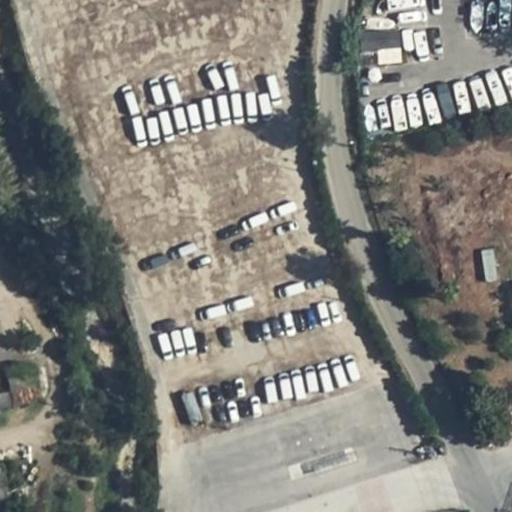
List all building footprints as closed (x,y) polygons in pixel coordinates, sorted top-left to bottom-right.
[(401,62),(398,30),(368,32),(371,65),(401,62)] [(480,250),(486,282),(498,279),(492,248),(480,250)] [(338,386),(361,378),(353,358),(331,366),(338,386)] [(25,389),(23,369),(22,366),(7,368),(10,391),(25,389)] [(23,369),(25,389),(39,387),(36,367),(23,369)] [(192,391),(181,396),(192,422),(202,418),(192,391)] [(11,511),(1,466),(0,465),(0,511),(11,511)]
